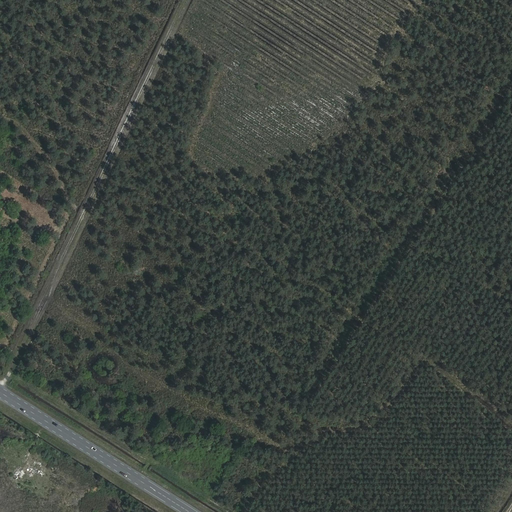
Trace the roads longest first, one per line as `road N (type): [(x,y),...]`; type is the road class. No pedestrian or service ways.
road 1 (track): [(182,0),(0,382)]
road 2 (primary): [(187,511),(0,392)]
